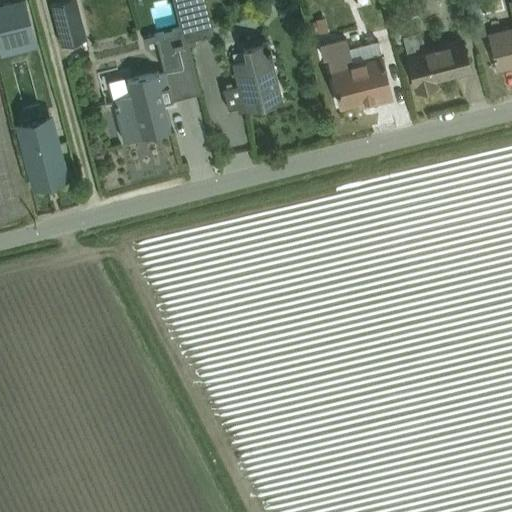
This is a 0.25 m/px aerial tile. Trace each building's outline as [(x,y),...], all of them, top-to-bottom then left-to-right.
[(495,67),(511,63),(511,0),(509,0),(511,11),(511,28),(487,35),(495,67)] [(71,10),(76,52),(94,49),(89,8),(71,10)] [(39,48),(29,9),(0,17),(0,33),(6,57),(39,48)] [(183,44),(181,28),(160,31),(162,46),(183,44)] [(415,82),(473,70),(466,34),(407,46),(415,82)] [(343,106),(394,94),(384,51),(353,59),(348,36),(327,41),(343,106)] [(249,108),(284,99),(267,38),(232,48),(249,108)] [(123,140),(171,126),(162,97),(172,94),(164,66),(127,77),(130,88),(110,94),(123,140)] [(31,185),(68,175),(52,111),(14,120),(31,185)]
